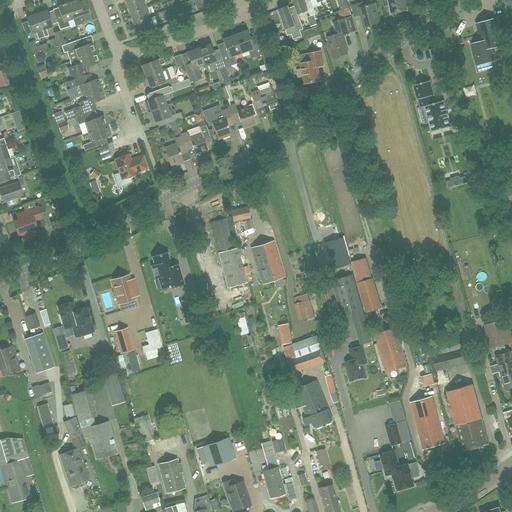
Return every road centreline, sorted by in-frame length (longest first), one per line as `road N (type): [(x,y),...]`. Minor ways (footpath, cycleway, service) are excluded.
road 1 (residential): [(448,0),(264,147),(0,282)]
road 2 (residential): [(123,49),(143,52),(246,15)]
